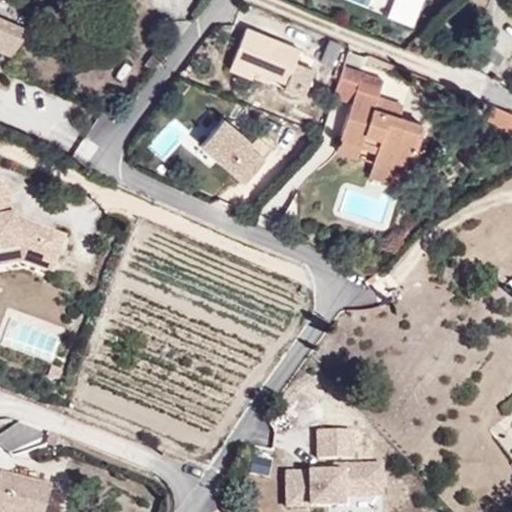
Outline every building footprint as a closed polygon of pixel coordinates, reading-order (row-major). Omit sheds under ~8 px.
[(0,18),(0,53),(4,55),(24,29),(0,18)] [(279,83),(293,48),(235,25),(221,60),(252,72),(279,83)] [(252,72),(221,60),(217,69),(249,82),(252,72)] [(418,129),(395,120),(368,109),(372,97),(351,88),(336,128),(380,145),(375,156),(403,167),(418,129)] [(395,120),(400,108),(372,97),(368,109),(395,120)] [(487,106),(481,122),(505,129),(510,113),(487,106)] [(198,145),(241,186),(267,159),(223,118),(198,145)] [(380,145),(336,128),(331,139),(375,156),(380,145)] [(398,179),(403,167),(375,156),(370,168),(398,179)] [(0,247),(18,245),(57,259),(64,238),(20,222),(12,224),(5,184),(0,185),(0,247)] [(0,266),(21,263),(51,274),(57,259),(18,245),(0,247),(0,266)] [(0,511),(46,511),(54,484),(1,471),(0,476),(0,511)] [(317,511),(349,511),(353,508),(348,504),(353,498),(334,484),(329,490),(324,487),(310,507),(317,511)]
